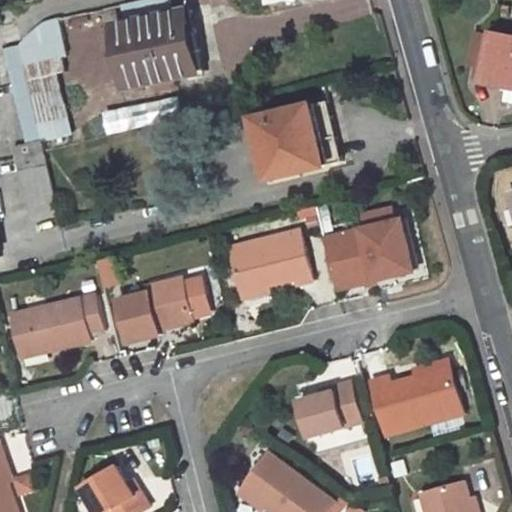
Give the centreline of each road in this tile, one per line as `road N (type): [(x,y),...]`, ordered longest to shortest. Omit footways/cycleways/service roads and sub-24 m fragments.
road 1 (residential): [(177,376),(485,289)]
road 2 (unclassified): [(446,150),(404,0)]
road 3 (unclassified): [(485,289),(446,150)]
road 4 (residential): [(214,511),(177,376)]
road 5 (residential): [(177,376),(91,398),(66,421)]
